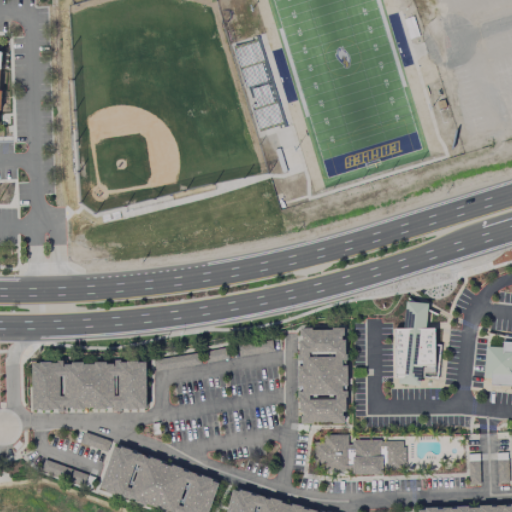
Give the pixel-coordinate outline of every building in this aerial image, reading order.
[(392,0),(395,9),(406,6),(404,0),(392,0)] [(240,45),(257,40),(256,37),(260,36),(287,126),(284,127),(283,125),(266,130),(240,45)] [(417,61),(422,78),(429,76),(424,59),(417,61)] [(438,102),(440,110),(448,107),(446,99),(438,102)] [(425,308),(403,307),(401,332),(391,332),(391,379),(396,379),(395,387),(417,389),(417,380),(418,369),(431,369),(431,349),(431,331),(423,331),(424,325),(425,308)] [(297,331),(297,334),(297,339),(299,339),(299,344),(295,344),(295,364),(299,364),(299,369),(294,369),(294,389),(299,389),(299,395),(294,395),(295,401),(297,401),(297,415),(300,415),(300,420),(298,420),(298,426),(309,426),(340,425),(339,416),(341,416),(341,399),(344,399),(344,369),(340,369),(340,363),(343,363),(343,344),(344,344),(344,331),(329,331),(329,333),(309,333),(309,331),(297,331)] [(484,349),(482,382),(488,382),(488,389),(511,389),(511,345),(499,345),(499,350),(492,350),(486,350),(484,349)] [(418,369),(417,380),(438,380),(440,348),(431,349),(431,369),(418,369)] [(30,366),(31,410),(142,406),(142,388),(141,361),(134,361),(134,359),(122,359),(122,362),(118,362),(118,360),(108,360),(108,362),(103,363),(103,360),(91,361),(91,363),(80,364),(80,361),(68,362),(68,365),(65,365),(61,365),(61,363),(54,363),(54,366),(48,366),(48,362),(36,363),(37,366),(30,366)] [(322,437),(322,445),(313,445),(313,469),(322,469),(322,473),(326,473),(347,472),(349,472),(349,477),(380,476),(380,473),(401,472),(401,470),(401,466),(404,466),(404,449),(401,449),(401,443),(379,443),(379,441),(351,442),(351,447),(349,447),(347,447),(346,436),(322,437)] [(97,485),(99,486),(125,495),(172,511),(203,511),(207,501),(214,483),(208,481),(209,478),(199,474),(198,476),(193,474),(193,473),(185,470),(185,472),(180,470),(180,468),(169,464),(168,466),(158,462),(158,460),(148,456),(147,458),(142,457),(143,454),(135,452),(134,454),(128,452),(129,450),(118,446),(117,448),(111,446),(108,453),(107,458),(97,483),(97,485)] [(223,511),(300,511),(300,510),(289,507),(288,509),(278,506),(279,504),(267,501),(266,503),(261,502),(262,499),(253,497),(253,499),(248,498),(249,494),(237,491),(236,492),(230,491),(225,508),(223,511)]
